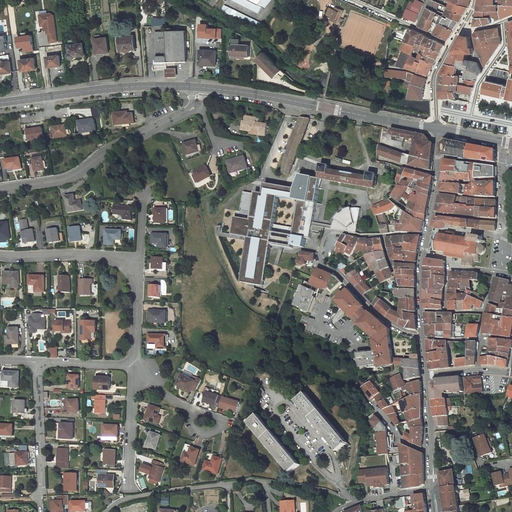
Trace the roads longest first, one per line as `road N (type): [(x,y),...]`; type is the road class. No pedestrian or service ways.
road 1 (secondary): [(198,87),(436,129)]
road 2 (residential): [(195,107),(119,143),(73,176),(0,190)]
road 3 (residential): [(382,235),(332,232),(324,236),(321,261),(383,318),(422,334)]
road 4 (unknown): [(294,101),(267,170),(275,177),(293,175),(321,106)]
road 5 (secondary): [(46,96),(198,87)]
road 6 (residential): [(38,361),(41,511)]
road 7 (residential): [(105,511),(156,492),(240,482)]
road 8 (residential): [(0,256),(111,257),(133,267)]
